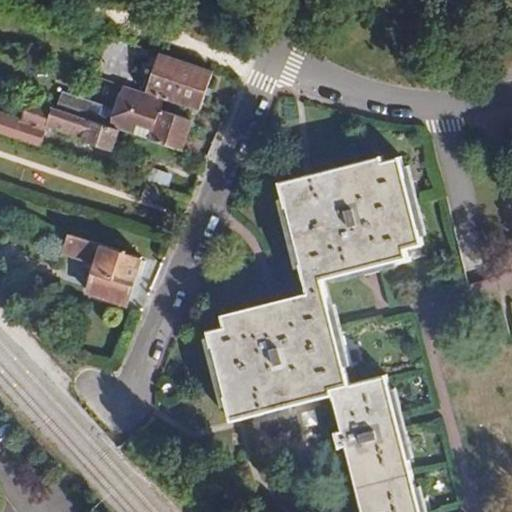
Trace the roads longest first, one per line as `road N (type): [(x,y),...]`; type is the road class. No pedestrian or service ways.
road 1 (residential): [(272,56),(119,396)]
road 2 (residential): [(272,56),(338,91),(449,109),(511,93)]
